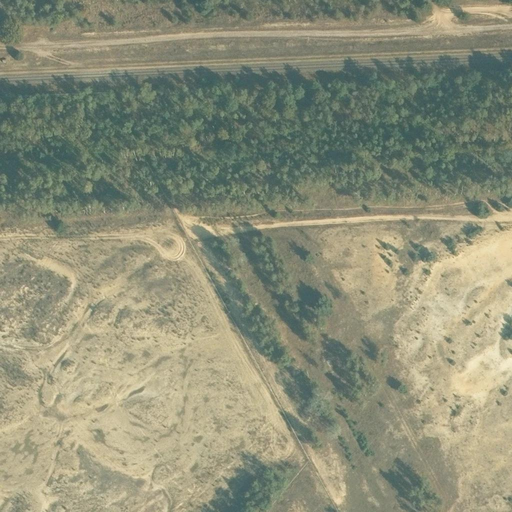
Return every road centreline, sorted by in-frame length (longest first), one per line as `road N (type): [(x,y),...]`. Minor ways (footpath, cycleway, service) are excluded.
road 1 (track): [(0,46),(511,27)]
road 2 (track): [(207,233),(511,220)]
